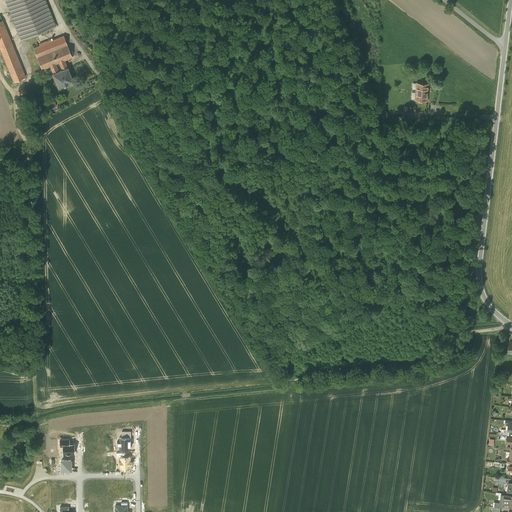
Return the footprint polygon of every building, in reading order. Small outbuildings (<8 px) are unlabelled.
[(44,0),(6,0),(22,40),(55,26),(44,0)] [(25,76),(2,20),(0,20),(0,46),(14,81),(25,76)] [(51,40),(45,42),(45,43),(34,48),(43,69),(50,66),(53,73),(67,67),(65,60),(72,57),(63,36),(51,40)] [(53,73),(58,87),(73,81),(68,67),(67,67),(53,73)] [(428,84),(416,83),(415,99),(427,100),(428,84)] [(130,449),(129,438),(122,438),(119,438),(119,442),(117,442),(117,445),(119,445),(119,449),(130,449)] [(64,446),(64,453),(74,453),(74,444),(69,444),(64,444),(64,446)] [(130,468),(129,458),(125,458),(121,458),(121,468),(130,468)] [(61,460),(62,470),(71,470),(71,460),(61,460)] [(511,495),(501,495),(499,503),(503,503),(503,499),(510,500),(509,506),(511,506),(511,495)]
